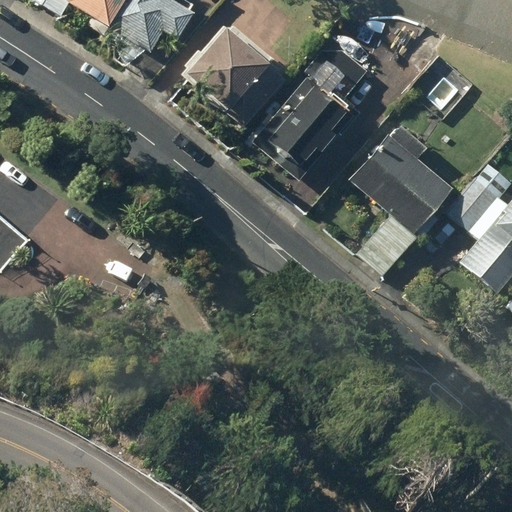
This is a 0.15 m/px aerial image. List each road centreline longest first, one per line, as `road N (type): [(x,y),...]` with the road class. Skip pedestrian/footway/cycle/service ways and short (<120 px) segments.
road 1 (residential): [(0,37),(197,178),(511,460)]
road 2 (primary): [(127,511),(0,441)]
